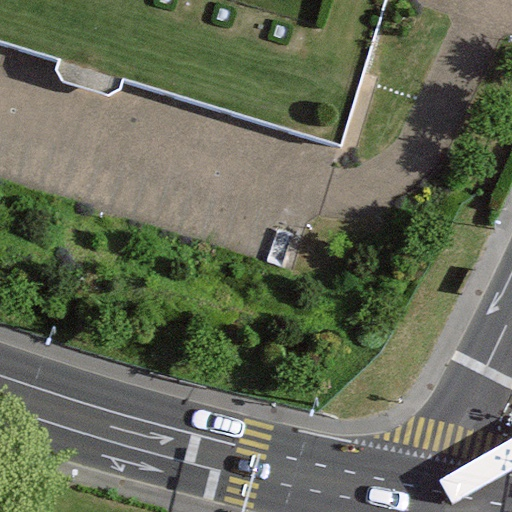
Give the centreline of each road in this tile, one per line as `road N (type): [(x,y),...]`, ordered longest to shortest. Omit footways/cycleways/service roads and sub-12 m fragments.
road 1 (secondary): [(0,396),(219,464),(436,511)]
road 2 (tertiary): [(462,511),(511,402)]
